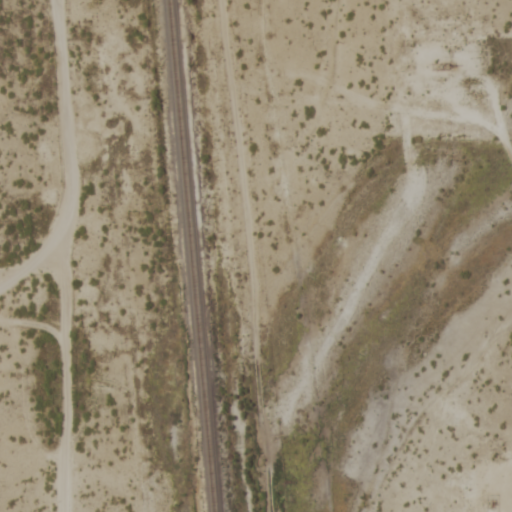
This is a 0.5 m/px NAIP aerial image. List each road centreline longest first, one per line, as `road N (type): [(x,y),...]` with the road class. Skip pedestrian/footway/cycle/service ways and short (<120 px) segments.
road 1 (residential): [(0,289),(64,227),(58,0)]
road 2 (residential): [(64,227),(63,511)]
road 3 (residential): [(511,149),(495,85),(470,63),(427,50)]
